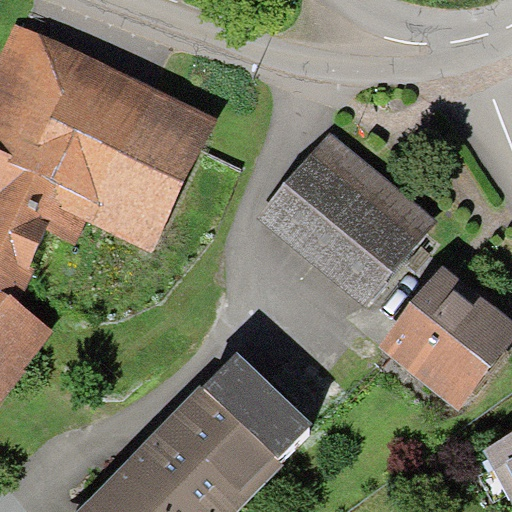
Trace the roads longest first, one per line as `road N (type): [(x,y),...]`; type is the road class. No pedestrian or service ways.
road 1 (unclassified): [(128,0),(343,69),(431,64),(475,38)]
road 2 (unclassified): [(475,38),(372,12),(356,0)]
